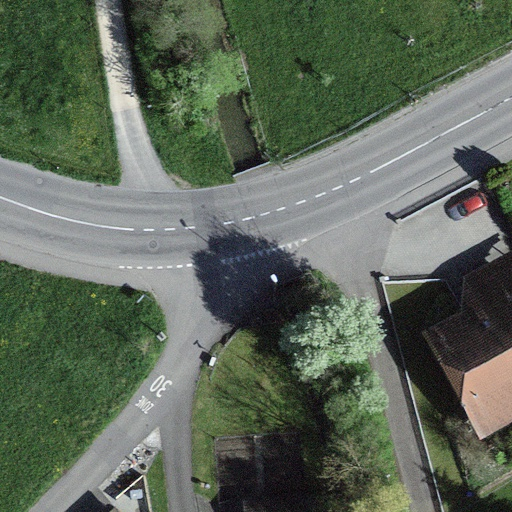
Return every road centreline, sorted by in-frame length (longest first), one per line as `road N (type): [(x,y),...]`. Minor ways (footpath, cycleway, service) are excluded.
road 1 (residential): [(206,228),(199,301),(179,366),(48,511)]
road 2 (unclassified): [(422,511),(358,264),(331,192)]
road 3 (track): [(145,231),(109,0)]
road 4 (secondary): [(0,199),(110,230),(206,228)]
road 5 (secondary): [(331,192),(511,92)]
road 6 (secondary): [(206,228),(331,192)]
